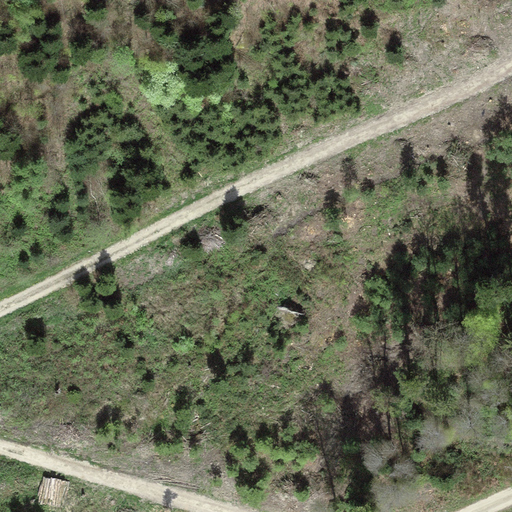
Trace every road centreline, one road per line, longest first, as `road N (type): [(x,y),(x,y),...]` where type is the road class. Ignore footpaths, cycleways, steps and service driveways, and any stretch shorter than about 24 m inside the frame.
road 1 (track): [(511,32),(0,316)]
road 2 (track): [(0,436),(308,511)]
